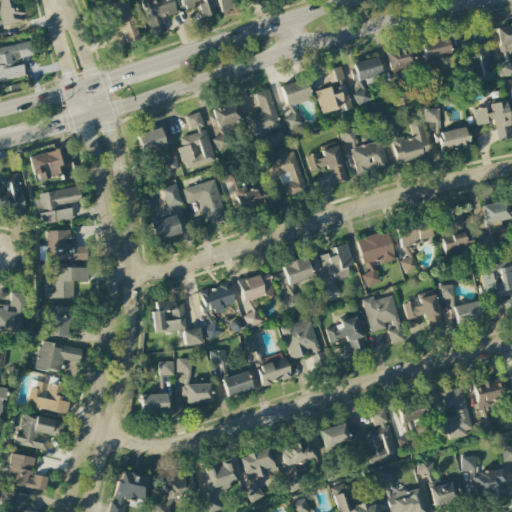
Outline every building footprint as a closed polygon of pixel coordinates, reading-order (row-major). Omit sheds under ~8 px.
[(0,26),(25,20),(21,2),(12,4),(11,0),(0,0),(0,17),(1,20),(0,20),(0,26)] [(125,43),(138,39),(127,0),(123,0),(111,3),(110,0),(107,0),(101,2),(110,35),(122,31),(125,43)] [(176,14),(171,0),(140,0),(152,35),(166,31),(162,18),(176,14)] [(203,18),(216,13),(211,0),(180,0),(183,9),(198,4),(203,18)] [(216,0),(220,12),(234,8),(231,0),(216,0)] [(511,24),(493,27),(496,49),(504,48),(504,51),(511,50),(511,24)] [(473,83),(493,79),(483,29),(469,32),(473,51),(460,53),(464,75),(472,74),(473,83)] [(422,60),(449,57),(447,37),(420,41),(422,60)] [(0,47),(0,81),(24,77),(21,62),(33,59),(30,42),(0,47)] [(411,49),(386,52),(388,73),(413,70),(411,49)] [(352,62),(356,81),(365,79),(365,78),(380,76),(377,58),(352,62)] [(499,77),(511,72),(511,71),(508,59),(494,64),(499,77)] [(343,80),(340,67),(325,70),(328,83),(343,80)] [(279,87),(286,107),(310,99),(304,79),(279,87)] [(351,106),(343,81),(314,91),(322,115),(351,106)] [(352,95),(358,105),(371,98),(365,88),(352,95)] [(251,136),(279,127),(268,90),(254,93),(260,112),(245,116),(251,136)] [(217,150),(231,147),(225,123),(239,120),(234,102),(207,109),(217,150)] [(472,109),(475,126),(493,122),(497,141),(511,138),(505,102),(472,109)] [(302,125),(294,113),(283,119),(290,132),(302,125)] [(214,162),(205,130),(203,131),(198,115),(185,118),(190,134),(179,137),(182,147),(178,148),(185,171),(214,162)] [(429,157),(420,119),(408,122),(411,136),(397,139),(395,132),(389,133),(396,165),(429,157)] [(440,153),(469,147),(465,127),(436,133),(440,153)] [(136,135),(143,155),(166,148),(159,128),(136,135)] [(340,142),(351,142),(350,150),(356,175),(368,172),(387,168),(382,143),(377,142),(356,147),(352,129),(341,129),(340,142)] [(346,181),(335,142),(317,148),(319,153),(305,157),(310,172),(327,167),(332,185),(346,181)] [(29,157),(34,176),(38,175),(40,181),(59,176),(60,180),(69,177),(66,165),(72,163),(67,147),(29,157)] [(293,150),(261,159),(267,180),(280,177),(286,198),(305,192),(293,150)] [(165,170),(177,169),(175,157),(163,158),(165,170)] [(265,205),(263,185),(243,187),(242,179),(233,180),(232,171),(220,173),(221,183),(233,181),(236,208),(265,205)] [(0,218),(25,214),(17,173),(0,176),(0,179),(1,183),(0,182),(0,218)] [(182,189),(186,204),(198,201),(205,226),(225,221),(214,180),(182,189)] [(179,234),(174,215),(171,215),(169,207),(181,204),(175,185),(161,189),(166,209),(147,214),(155,241),(179,234)] [(33,194),(38,225),(71,220),(68,203),(80,202),(77,187),(33,194)] [(510,219),(507,201),(481,206),(487,235),(477,237),(480,251),(494,248),(491,233),(502,231),(500,221),(510,219)] [(395,228),(400,246),(432,238),(427,220),(395,228)] [(86,260),(85,247),(70,247),(70,230),(45,231),(46,262),(86,260)] [(394,259),(386,231),(356,239),(365,274),(362,275),(365,287),(378,284),(373,265),(394,259)] [(472,240),(465,241),(463,232),(440,237),(444,256),(475,250),(472,240)] [(347,267),(353,265),(347,245),(318,253),(325,282),(349,276),(347,267)] [(311,278),(305,257),(280,265),(287,285),(311,278)] [(404,274),(417,270),(412,257),(400,261),(404,274)] [(480,268),(487,301),(502,298),(505,311),(511,309),(511,275),(509,262),(480,268)] [(87,268),(50,268),(50,285),(44,285),(44,299),(72,299),(73,282),(87,282),(87,268)] [(273,293),(266,272),(236,281),(243,303),(273,293)] [(198,292),(205,314),(234,305),(227,282),(198,292)] [(327,302),(340,295),(334,283),(321,289),(327,302)] [(451,284),(438,287),(442,306),(449,305),(453,325),(479,320),(476,302),(454,306),(451,284)] [(435,292),(415,296),(417,301),(402,304),(405,319),(425,316),(427,332),(441,330),(435,292)] [(0,332),(22,334),(23,294),(10,293),(10,310),(6,310),(6,305),(0,305),(0,332)] [(392,293),(361,300),(369,333),(387,329),(390,344),(403,341),(392,293)] [(154,302),(155,311),(151,312),(153,333),(185,329),(182,303),(173,304),(173,300),(154,302)] [(68,337),(70,307),(43,306),(41,336),(68,337)] [(261,322),(255,310),(242,316),(247,329),(261,322)] [(329,344),(347,339),(352,357),(366,353),(356,318),(324,327),(329,344)] [(222,333),(214,321),(201,329),(209,341),(222,333)] [(280,331),(289,360),(319,351),(310,321),(280,331)] [(200,344),(198,328),(182,331),(183,346),(200,344)] [(259,387),(290,378),(283,353),(261,359),(256,339),(247,341),(259,387)] [(81,349),(40,341),(34,368),(60,373),(62,361),(78,364),(81,349)] [(341,346),(341,360),(351,359),(350,346),(341,346)] [(312,354),(312,364),(324,365),(324,354),(312,354)] [(210,384),(190,384),(189,359),(175,359),(176,373),(183,373),(184,404),(210,403),(210,384)] [(158,375),(172,375),(172,362),(158,362),(158,375)] [(220,378),(225,397),(251,391),(246,372),(220,378)] [(61,413),(67,381),(49,378),(48,384),(36,382),(35,389),(30,388),(26,407),(61,413)] [(477,432),(490,432),(488,402),(504,401),(503,381),(475,382),(477,421),(477,432)] [(472,433),(461,387),(441,392),(446,415),(434,418),(438,434),(447,432),(448,439),(472,433)] [(166,412),(165,394),(139,395),(140,413),(166,412)] [(396,408),(401,424),(426,417),(421,401),(396,408)] [(397,455),(383,409),(369,413),(374,430),(359,434),(367,464),(397,455)] [(45,450),(47,439),(36,437),(37,433),(60,437),(63,422),(20,414),(15,445),(45,450)] [(323,450),(349,443),(344,424),(318,430),(323,450)] [(314,458),(306,436),(276,446),(287,477),(294,474),(291,466),(314,458)] [(511,446),(501,447),(502,463),(511,461),(511,446)] [(245,480),(275,470),(267,448),(238,458),(245,480)] [(45,490),(47,478),(31,475),(34,458),(10,454),(5,483),(45,490)] [(460,457),(461,471),(475,470),(474,456),(460,457)] [(211,493),(238,484),(229,459),(219,462),(220,466),(203,471),(211,493)] [(458,478),(434,483),(430,460),(415,463),(418,476),(426,474),(431,506),(462,500),(458,478)] [(501,469),(472,473),(475,495),(504,491),(501,469)] [(107,511),(122,511),(124,505),(143,508),(148,477),(118,472),(114,500),(110,499),(107,511)] [(153,511),(169,511),(170,501),(191,502),(192,476),(161,476),(160,503),(154,503),(153,511)] [(243,491),(250,503),(263,496),(256,484),(243,491)] [(329,488),(335,511),(341,511),(346,511),(377,511),(374,499),(350,506),(344,484),(329,488)] [(34,511),(29,511),(30,494),(2,492),(1,510),(10,511),(9,511),(34,511)] [(300,511),(308,510),(304,498),(292,502),(295,511),(300,511)]
